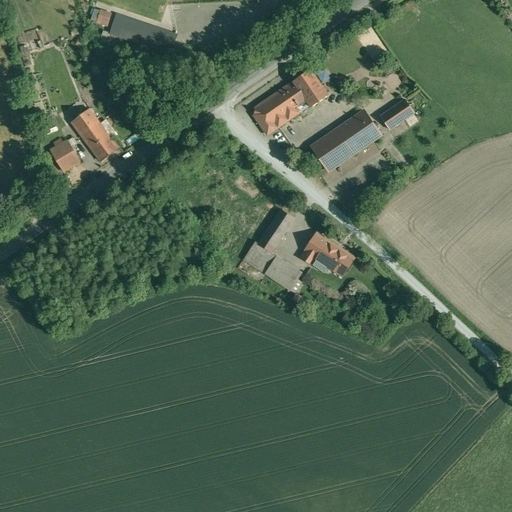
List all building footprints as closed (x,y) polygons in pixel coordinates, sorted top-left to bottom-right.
[(100,9),(96,23),(107,26),(111,12),(100,9)] [(177,35),(118,15),(111,33),(171,53),(177,35)] [(311,69),(293,82),(305,98),(323,86),(311,69)] [(293,82),(255,108),(254,115),(267,135),(310,106),(305,98),(293,82)] [(323,86),(305,98),(310,106),(311,107),(329,95),(323,86)] [(406,100),(381,116),(390,130),(415,113),(406,100)] [(364,110),(311,145),(328,170),(381,135),(364,110)] [(118,148),(98,120),(89,127),(96,136),(87,143),(101,161),(118,148)] [(96,136),(89,127),(80,133),(87,143),(96,136)] [(80,161),(68,140),(58,146),(60,149),(52,153),(63,172),(80,161)] [(301,273),(275,257),(276,255),(271,252),(294,217),(281,208),(258,244),(255,242),(244,259),(291,289),(301,273)] [(317,232),(301,257),(313,265),(316,259),(329,240),(317,232)] [(355,257),(329,240),(316,259),(342,276),(355,257)]
